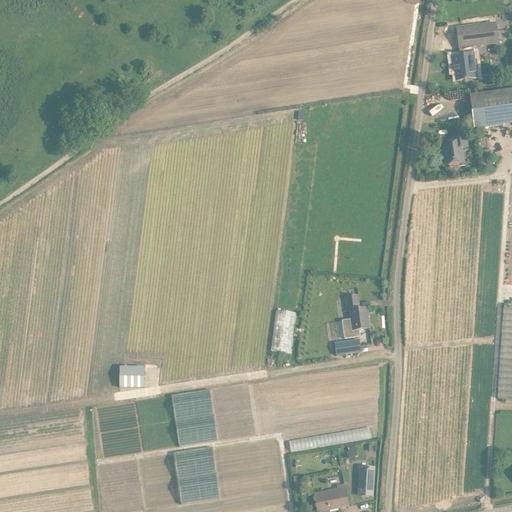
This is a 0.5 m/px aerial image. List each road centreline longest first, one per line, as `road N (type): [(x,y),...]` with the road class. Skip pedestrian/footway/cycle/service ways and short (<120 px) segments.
road 1 (unclassified): [(386,511),(397,284),(434,0)]
road 2 (track): [(288,0),(0,204)]
